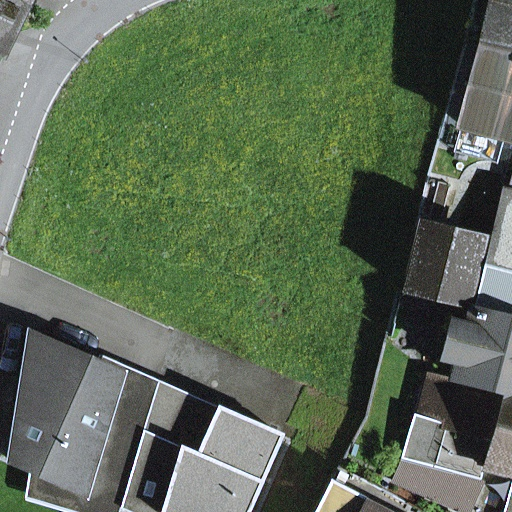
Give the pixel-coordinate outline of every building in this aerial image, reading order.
[(0,0),(0,39),(17,4),(8,0),(0,0)] [(491,2),(477,52),(511,61),(511,0),(495,0),(494,3),(491,2)] [(511,136),(511,61),(477,52),(460,123),(511,136)] [(486,264),(511,270),(511,180),(508,195),(505,194),(486,264)] [(420,231),(404,290),(465,306),(481,247),(420,231)] [(511,270),(486,264),(473,312),(511,321),(511,270)] [(511,397),(511,321),(473,312),(469,329),(460,364),(455,382),(511,397)] [(441,359),(460,364),(469,329),(450,324),(441,359)] [(119,511),(121,509),(144,430),(106,419),(119,375),(95,365),(36,339),(29,382),(23,380),(10,462),(30,469),(82,487),(74,511),(119,511)] [(220,385),(293,416),(308,382),(234,351),(220,385)] [(161,511),(180,448),(196,455),(217,408),(99,356),(95,365),(119,375),(106,419),(144,430),(121,509),(127,511),(161,511)] [(415,418),(444,426),(455,382),(427,375),(415,418)] [(511,511),(511,397),(455,382),(444,426),(415,418),(404,458),(480,479),(483,467),(510,475),(500,511),(511,511)] [(248,511),(281,436),(217,408),(196,455),(180,448),(161,511),(248,511)] [(25,498),(69,511),(74,511),(82,487),(30,469),(25,498)] [(316,511),(385,511),(331,482),(316,511)]
